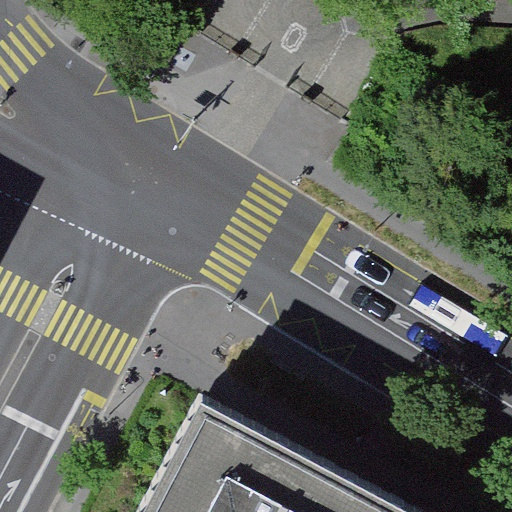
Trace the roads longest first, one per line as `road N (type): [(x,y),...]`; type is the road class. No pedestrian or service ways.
road 1 (secondary): [(118,174),(511,396)]
road 2 (secondary): [(118,174),(0,403)]
road 3 (secondary): [(118,174),(0,29)]
road 4 (secondary): [(0,141),(118,174)]
